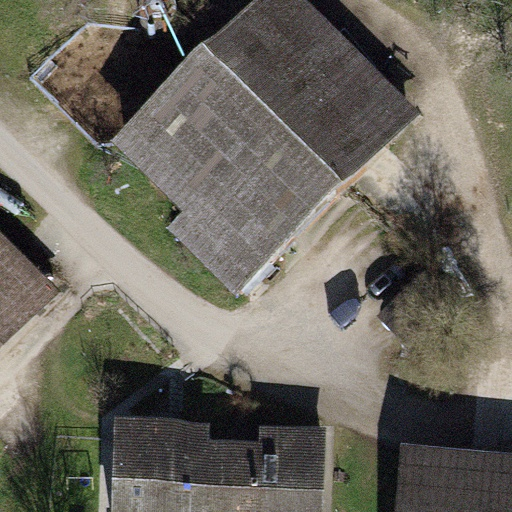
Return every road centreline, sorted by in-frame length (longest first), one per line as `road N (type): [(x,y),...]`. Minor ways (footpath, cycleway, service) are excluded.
road 1 (track): [(511,413),(294,389),(218,351),(0,142)]
road 2 (track): [(329,0),(446,111),(511,315)]
